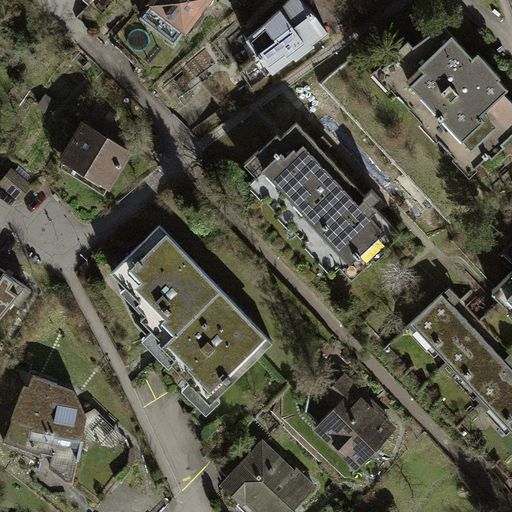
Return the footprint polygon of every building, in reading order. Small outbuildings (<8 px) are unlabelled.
[(150,4),(141,15),(172,41),(181,30),(183,31),(207,0),(149,0),(148,2),(150,4)] [(242,39),(253,55),(237,70),(248,86),(324,31),(312,13),(299,0),(286,0),(274,11),(242,39)] [(471,56),(441,24),(382,68),(401,88),(396,93),(409,106),(414,101),(443,132),(438,137),(450,150),(455,145),(474,166),(488,153),(491,156),(505,144),(502,140),(511,130),(511,101),(502,91),(506,87),(497,78),(500,75),(477,50),(471,56)] [(292,118),(244,162),(268,187),(261,194),(276,211),(283,205),(294,216),(287,223),(303,240),(309,234),(351,278),(372,258),(374,260),(384,250),(383,248),(399,233),(370,203),(378,196),(370,188),(364,194),(292,118)] [(127,150),(83,123),(62,157),(75,164),(71,170),(102,189),(127,150)] [(10,169),(0,180),(18,197),(29,185),(10,169)] [(173,360),(186,373),(190,378),(188,380),(208,401),(270,341),(158,225),(110,271),(125,286),(129,282),(132,285),(128,290),(138,300),(135,303),(144,312),(139,316),(159,336),(156,339),(167,351),(163,354),(170,363),(173,360)] [(31,288),(0,267),(0,313),(11,299),(17,303),(31,288)] [(511,269),(492,289),(511,310),(511,269)] [(511,371),(441,294),(413,319),(433,342),(430,345),(460,378),(464,375),(505,419),(502,422),(511,432),(511,371)] [(226,420),(208,401),(188,380),(190,378),(186,373),(173,386),(191,405),(186,411),(210,436),(226,420)] [(324,393),(336,404),(355,385),(343,373),(324,393)] [(28,386),(24,384),(5,439),(39,453),(40,450),(51,452),(49,468),(66,480),(72,481),(78,448),(81,431),(84,416),(82,412),(71,387),(33,376),(28,386)] [(369,398),(355,385),(336,404),(317,424),(358,464),(392,429),(365,402),(369,398)] [(93,407),(82,412),(84,416),(81,431),(99,447),(103,441),(114,451),(128,439),(93,407)] [(263,443),(224,483),(240,499),(247,493),(258,504),(256,506),(261,511),(284,511),(309,487),(263,443)] [(116,478),(78,448),(72,481),(71,485),(97,505),(116,478)]
